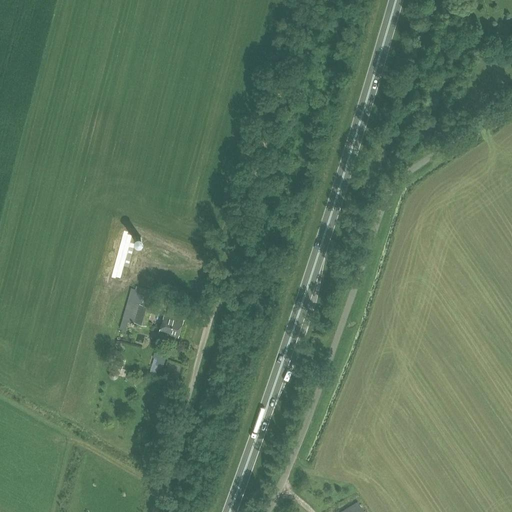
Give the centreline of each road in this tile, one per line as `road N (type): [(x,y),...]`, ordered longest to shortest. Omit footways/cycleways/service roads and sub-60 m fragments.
road 1 (trunk): [(227,511),(310,281),(394,0)]
road 2 (unclassified): [(268,511),(394,188),(511,104)]
road 3 (track): [(297,0),(213,314)]
road 4 (unclassified): [(156,511),(213,314)]
